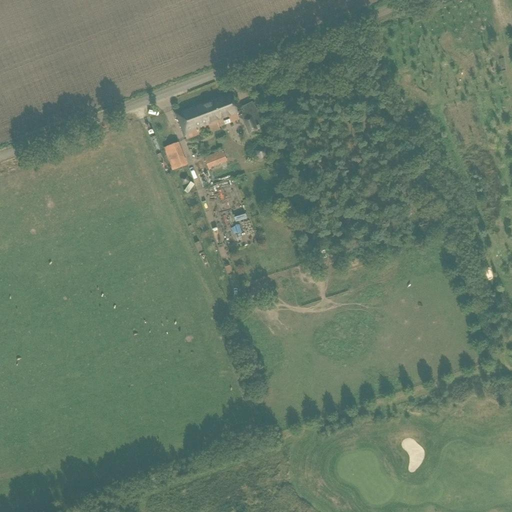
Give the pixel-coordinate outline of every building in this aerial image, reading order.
[(184,114),(188,123),(192,136),(225,124),(223,117),(236,112),(234,106),(230,96),(184,114)] [(251,117),(243,120),(248,134),(257,130),(251,117)] [(172,171),(188,166),(178,143),(163,149),(172,171)] [(227,162),(222,151),(203,160),(208,170),(227,162)] [(237,226),(231,227),(233,234),(242,233),(242,229),(250,227),(248,214),(235,216),(237,226)]
